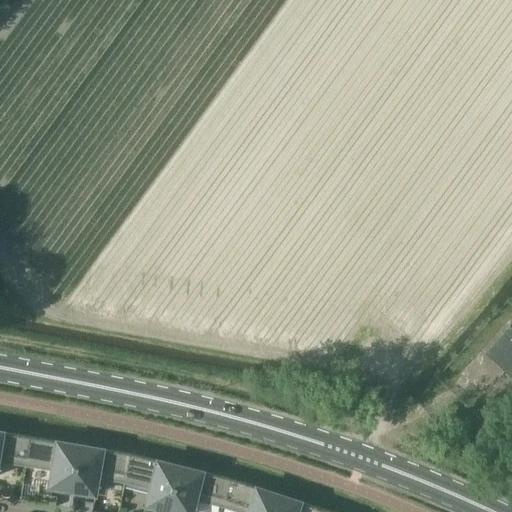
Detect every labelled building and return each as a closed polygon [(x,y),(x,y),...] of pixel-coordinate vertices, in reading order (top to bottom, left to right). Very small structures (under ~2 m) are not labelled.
[(485,352),(511,376),(511,326),(510,324),(485,352)] [(0,459),(26,464),(31,437),(0,431),(0,459)] [(51,486),(73,490),(81,445),(31,437),(26,464),(54,469),(51,486)] [(99,477),(125,482),(131,454),(103,449),(81,445),(73,490),(96,495),(99,477)] [(148,505),(170,510),(181,466),(159,460),(131,454),(125,482),(152,487),(148,505)] [(192,511),(196,498),(223,506),(230,479),(203,471),(181,466),(170,510),(177,511),(192,511)] [(273,511),(279,494),(258,487),(230,479),(223,506),(243,511),(273,511)] [(279,494),(273,511),(329,511),(330,511),(317,506),(301,501),(279,494)] [(48,506),(56,507),(58,496),(49,495),(48,506)] [(84,511),(85,511),(92,511),(94,502),(86,501),(84,511)]
